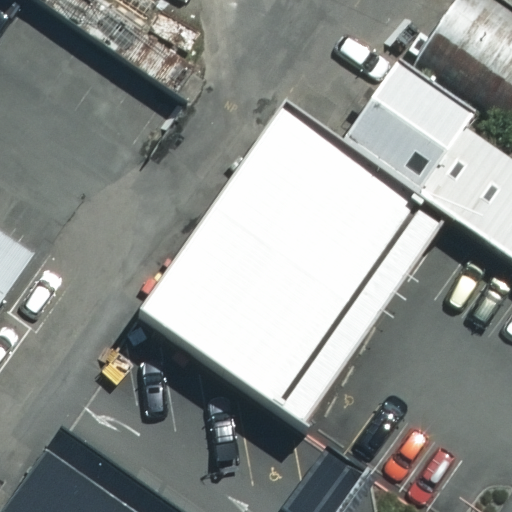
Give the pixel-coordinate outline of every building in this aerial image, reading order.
[(511,20),(481,0),(439,0),(391,74),(511,156),(511,20)] [(511,156),(391,74),(340,150),(443,217),(511,262),(511,156)] [(340,150),(273,106),(135,316),(303,429),(437,226),(443,217),(340,150)] [(0,309),(37,256),(0,230),(0,309)] [(33,456),(0,503),(0,511),(110,511),(37,461),(33,456)]
